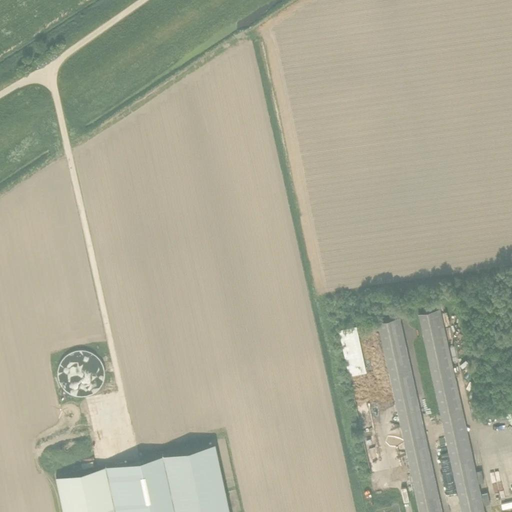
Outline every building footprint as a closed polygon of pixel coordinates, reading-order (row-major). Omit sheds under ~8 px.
[(417,312),(461,511),(484,511),(440,308),(417,312)] [(377,322),(418,511),(442,511),(399,317),(377,322)] [(358,326),(340,330),(350,377),(368,374),(358,326)] [(228,511),(214,444),(163,455),(174,511),(228,511)] [(174,511),(163,455),(105,467),(115,511),(174,511)] [(115,511),(105,467),(56,478),(63,511),(115,511)]
